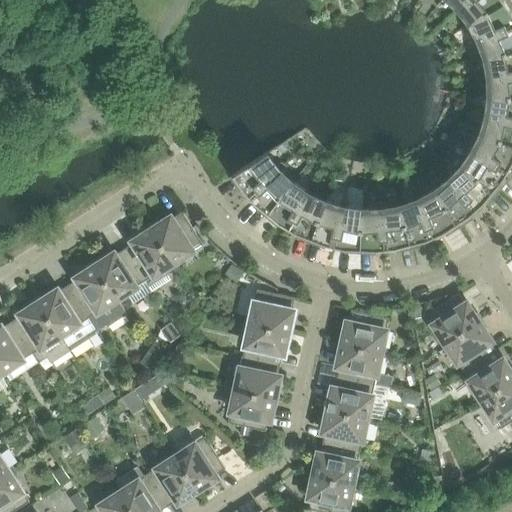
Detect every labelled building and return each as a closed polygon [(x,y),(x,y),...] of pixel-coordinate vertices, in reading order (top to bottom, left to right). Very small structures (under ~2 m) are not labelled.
[(456,11),(468,0),(454,0),(459,3),(454,9),(456,11)] [(473,22),(506,0),(468,0),(456,11),(458,14),(464,9),(473,22)] [(511,25),(511,1),(511,0),(506,0),(473,22),(480,35),(474,38),(475,41),(511,25)] [(511,50),(511,25),(475,41),(477,45),(483,42),(489,57),(511,50)] [(511,50),(489,57),(491,72),(484,73),(485,76),(511,73),(511,50)] [(511,95),(511,73),(485,76),(485,80),(492,79),(493,95),(511,95)] [(511,95),(493,95),(490,110),(483,109),(483,112),(511,118),(511,95)] [(511,118),(483,112),(482,115),(489,117),(484,132),(511,142),(511,118)] [(511,142),(484,132),(478,146),(471,143),(470,146),(510,169),(511,164),(511,142)] [(505,177),(510,169),(470,146),(468,149),(474,153),(465,165),(499,193),(509,180),(505,177)] [(250,195),(284,164),(282,162),(277,166),(267,153),(230,177),(239,191),(244,188),(250,195)] [(265,216),(293,183),(282,172),(287,167),(284,164),(250,195),(256,202),(253,206),(265,216)] [(499,193),(465,165),(454,177),(449,171),(447,174),(478,208),(485,202),(489,205),(499,193)] [(478,208),(447,174),(444,176),(449,181),(437,191),(435,191),(459,228),(473,219),(471,214),(478,208)] [(289,227),(312,187),(310,185),(305,191),(293,183),(265,216),(278,226),(281,222),(289,227)] [(310,242),(326,202),(312,195),(315,189),(312,187),(289,227),(297,232),(295,237),(310,242)] [(459,228),(435,191),(423,198),(420,192),(416,193),(435,235),(444,231),(447,236),(459,228)] [(435,235),(416,193),(414,194),(416,201),(401,206),(400,206),(411,249),(428,244),(426,239),(435,235)] [(336,245),(346,200),(343,199),(341,206),(326,202),(310,242),(325,248),(327,243),(336,245)] [(361,253),(363,210),(347,208),(349,201),(346,200),(336,245),(345,247),(345,253),(361,253)] [(386,248),(381,202),(378,203),(379,210),(363,210),(361,253),(377,254),(377,249),(386,248)] [(411,249),(400,206),(386,209),(385,202),(381,202),(386,248),(396,247),(397,252),(411,249)] [(203,243),(193,227),(183,211),(172,218),(171,216),(152,228),(177,266),(181,263),(178,259),(203,243)] [(177,266),(152,228),(133,240),(135,242),(125,248),(153,291),(171,279),(164,268),(170,265),(173,269),(177,266)] [(153,291),(125,248),(116,254),(115,252),(96,264),(118,298),(127,292),(134,303),(153,291)] [(128,314),(118,298),(96,264),(77,277),(78,279),(69,285),(98,330),(107,324),(109,327),(128,314)] [(238,283),(245,273),(233,264),(226,275),(238,283)] [(98,330),(69,285),(59,291),(58,289),(39,301),(71,350),(91,338),(89,336),(98,330)] [(290,331),(295,309),(292,309),(295,297),(258,289),(251,318),(247,317),(246,322),(290,331)] [(480,321),(477,317),(468,302),(466,303),(459,293),(427,314),(443,339),(439,341),(442,345),(480,321)] [(71,350),(39,301),(20,313),(22,315),(12,321),(33,353),(39,362),(48,357),(52,363),(71,350)] [(383,347),(389,318),(352,310),(350,321),(347,321),(343,343),(387,353),(388,348),(383,347)] [(33,353),(12,321),(3,327),(2,325),(0,326),(0,364),(7,375),(11,373),(8,369),(33,353)] [(496,350),(490,341),(492,340),(480,321),(442,345),(444,349),(449,347),(464,371),(496,350)] [(285,354),(289,336),(290,331),(246,322),(245,327),(249,328),(243,356),(280,364),(283,353),(285,354)] [(163,362),(171,351),(156,341),(148,352),(163,362)] [(375,384),(381,356),(386,357),(387,353),(343,343),(338,365),(340,365),(338,376),(375,384)] [(511,380),(511,370),(504,358),(502,360),(496,350),(464,371),(480,395),(476,398),(478,402),(511,380)] [(156,373),(163,362),(148,352),(141,363),(156,373)] [(276,397),(280,375),(278,375),(280,364),(243,356),(237,384),(232,383),(231,388),(276,397)] [(169,386),(175,376),(161,372),(158,376),(169,386)] [(369,412),(375,384),(338,376),(335,387),(333,387),(328,409),(373,418),(374,413),(369,412)] [(419,394),(421,383),(411,380),(408,391),(419,394)] [(511,421),(511,380),(478,402),(481,406),(485,403),(501,428),(511,421)] [(153,395),(153,387),(146,384),(140,388),(140,395),(146,399),(153,395)] [(116,398),(110,387),(98,394),(105,405),(116,398)] [(271,419),(275,402),(276,397),(231,388),(230,392),(235,393),(229,422),(266,430),(269,419),(271,419)] [(145,408),(134,391),(123,398),(134,415),(145,408)] [(105,405),(98,394),(87,401),(94,412),(105,405)] [(361,450),(367,422),(372,423),(373,418),(328,409),(324,431),(326,431),(324,442),(361,450)] [(105,431),(96,417),(82,427),(91,440),(105,431)] [(87,441),(78,427),(64,436),(73,450),(87,441)] [(226,468),(205,436),(180,452),(178,448),(174,451),(198,489),(217,477),(216,475),(226,468)] [(355,478),(361,450),(324,442),(321,453),(319,452),(314,474),(358,484),(359,479),(355,478)] [(432,466),(435,454),(435,452),(423,449),(420,463),(432,466)] [(198,489),(174,451),(170,454),(172,458),(148,473),(169,505),(178,499),(179,501),(198,489)] [(0,479),(15,469),(13,465),(9,468),(0,454),(0,479)] [(70,478),(62,466),(52,473),(60,485),(70,478)] [(169,505),(148,473),(145,476),(139,466),(117,481),(120,486),(117,487),(133,511),(159,511),(169,505)] [(0,511),(12,511),(30,501),(14,476),(18,473),(15,469),(0,479),(0,511)] [(325,511),(347,511),(353,488),(357,488),(358,484),(314,474),(309,496),(312,497),(309,508),(325,511)] [(133,511),(117,487),(113,490),(116,494),(91,510),(92,511),(133,511)] [(82,511),(89,508),(79,492),(70,498),(79,511),(82,511)]
